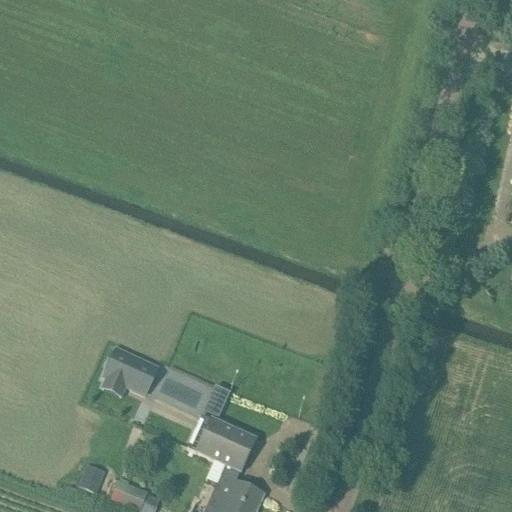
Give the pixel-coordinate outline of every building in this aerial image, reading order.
[(116,349),(104,378),(144,396),(157,367),(116,349)] [(211,386),(200,413),(217,420),(228,393),(211,386)] [(187,451),(196,455),(226,469),(224,474),(237,480),(239,475),(240,476),(255,443),(237,435),(211,423),(202,419),(187,451)] [(255,511),(262,497),(235,484),(237,480),(224,474),(206,511),(255,511)] [(81,479),(77,489),(95,497),(99,486),(81,479)] [(146,497),(140,511),(155,511),(159,502),(146,497)]
